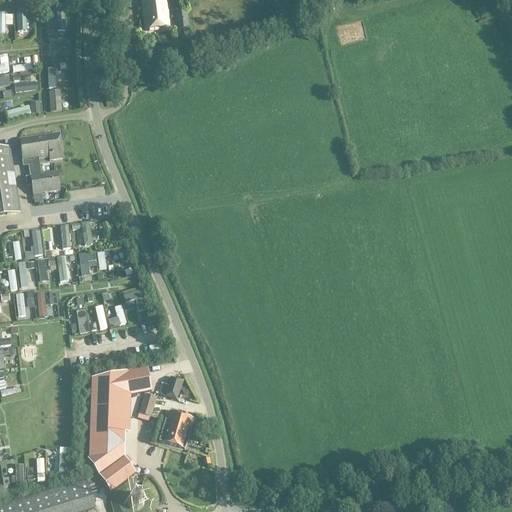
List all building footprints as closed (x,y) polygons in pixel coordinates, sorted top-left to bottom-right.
[(168,29),(164,0),(148,0),(141,1),(145,32),(168,29)] [(27,8),(16,8),(17,32),(27,32),(27,8)] [(176,32),(179,32),(187,31),(185,16),(175,17),(176,32)] [(9,68),(30,66),(29,59),(8,61),(9,68)] [(54,81),(53,73),(59,73),(59,60),(51,60),(51,64),(44,64),(45,82),(54,81)] [(33,65),(12,68),(13,74),(34,72),(33,65)] [(8,78),(0,79),(0,87),(9,87),(8,78)] [(35,84),(14,87),(15,96),(36,93),(35,84)] [(51,114),(62,113),(60,93),(49,95),(51,114)] [(40,114),(39,103),(30,104),(31,115),(40,114)] [(8,123),(31,117),(28,108),(6,114),(8,123)] [(21,141),(20,141),(23,163),(28,162),(29,170),(40,168),(39,160),(50,159),(50,162),(63,160),(59,135),(21,141)] [(74,142),(72,152),(82,153),(83,143),(74,142)] [(16,189),(8,190),(6,175),(14,174),(10,149),(0,150),(0,216),(20,214),(16,189)] [(31,178),(25,179),(26,187),(27,187),(32,186),(33,195),(59,191),(56,174),(41,176),(40,168),(29,170),(31,178)] [(93,245),(89,223),(80,224),(84,247),(93,245)] [(70,250),(68,227),(61,228),(63,251),(70,250)] [(26,254),(32,254),(29,232),(23,233),(26,254)] [(18,243),(12,244),(15,261),(21,261),(18,243)] [(106,270),(104,253),(97,254),(99,271),(106,270)] [(118,253),(112,256),(118,268),(123,266),(118,253)] [(89,272),(87,256),(81,256),(83,273),(89,272)] [(57,259),(60,280),(68,279),(65,258),(57,259)] [(20,289),(27,289),(25,263),(18,264),(20,289)] [(7,272),(10,292),(17,291),(14,271),(7,272)] [(121,279),(122,284),(135,282),(134,276),(121,279)] [(125,304),(135,301),(138,312),(145,310),(140,292),(123,296),(125,304)] [(22,295),(15,296),(17,314),(24,313),(22,295)] [(50,312),(49,305),(34,307),(35,314),(50,312)] [(119,309),(108,309),(108,322),(119,321),(119,309)] [(74,317),(74,328),(84,328),(84,317),(74,317)] [(89,457),(87,458),(110,492),(131,477),(135,474),(113,441),(125,433),(127,397),(151,392),(147,369),(91,380),(89,457)] [(157,396),(176,401),(182,382),(169,378),(167,386),(160,384),(157,396)] [(20,388),(0,392),(0,393),(1,398),(21,394),(20,388)] [(144,395),(139,415),(149,418),(155,399),(144,395)] [(126,413),(132,415),(137,398),(131,396),(126,413)] [(166,420),(164,427),(159,442),(185,450),(194,419),(169,412),(167,421),(166,420)] [(201,438),(204,429),(196,426),(193,436),(201,438)] [(23,466),(15,467),(16,488),(24,487),(23,466)] [(86,480),(0,506),(0,511),(84,511),(95,509),(86,480)] [(137,510),(143,507),(144,501),(140,495),(134,494),(129,498),(128,504),(131,509),(137,510)]
